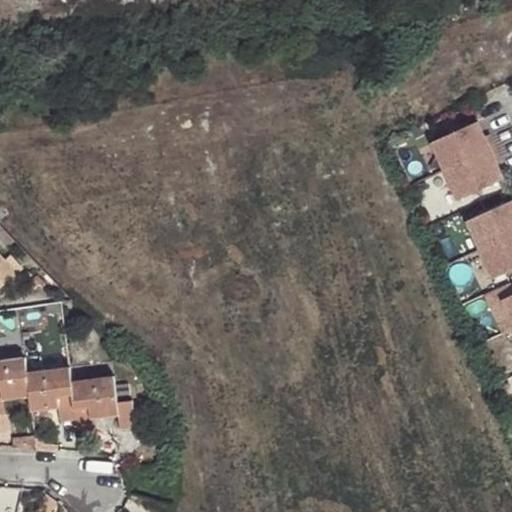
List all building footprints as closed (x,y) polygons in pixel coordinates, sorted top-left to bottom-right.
[(434,142),(447,171),(499,149),(493,136),(487,138),(481,123),(434,142)] [(447,171),(459,200),(506,180),(499,165),(504,162),(499,149),(447,171)] [(511,202),(468,221),(481,250),(511,237),(511,202)] [(511,237),(481,250),(493,279),(511,271),(511,237)] [(0,257),(0,283),(13,271),(0,257)] [(511,296),(502,300),(511,322),(511,296)] [(0,414),(7,414),(5,400),(31,397),(33,410),(60,407),(62,421),(76,419),(78,427),(94,426),(93,417),(119,414),(121,429),(136,428),(134,401),(119,403),(114,376),(73,380),(71,367),(29,371),(27,356),(0,359),(0,414)] [(12,437),(13,447),(35,449),(35,443),(35,436),(12,437)]
